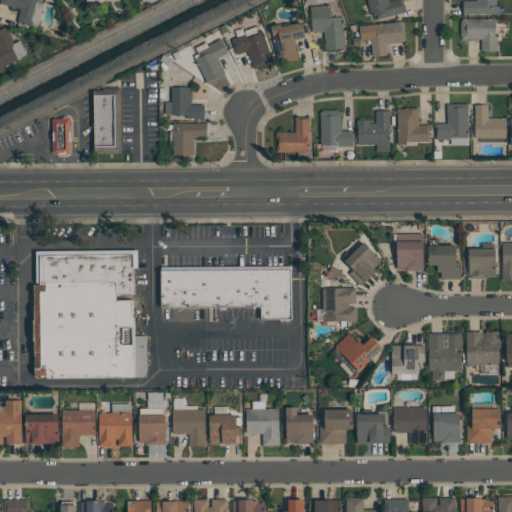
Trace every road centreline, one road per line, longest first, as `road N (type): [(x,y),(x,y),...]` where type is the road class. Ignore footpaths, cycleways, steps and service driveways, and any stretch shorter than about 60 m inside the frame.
road 1 (residential): [(0,472),(511,470)]
road 2 (residential): [(249,191),(247,113),(268,100),(326,81),(511,76)]
road 3 (primary): [(511,188),(353,190)]
